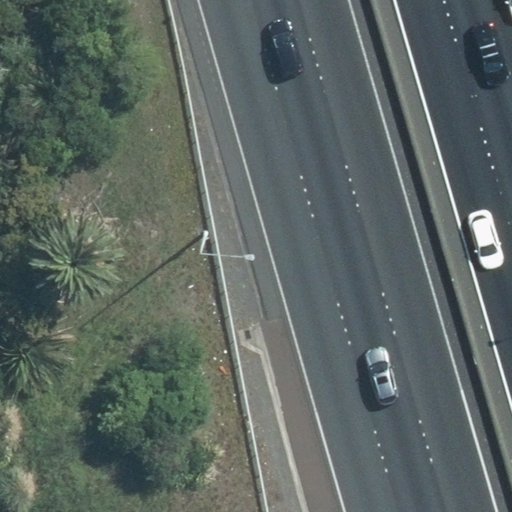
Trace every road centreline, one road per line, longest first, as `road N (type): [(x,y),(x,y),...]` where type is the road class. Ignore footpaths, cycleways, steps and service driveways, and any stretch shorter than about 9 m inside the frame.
road 1 (motorway): [(446,511),(299,0)]
road 2 (motorway): [(446,0),(511,231)]
